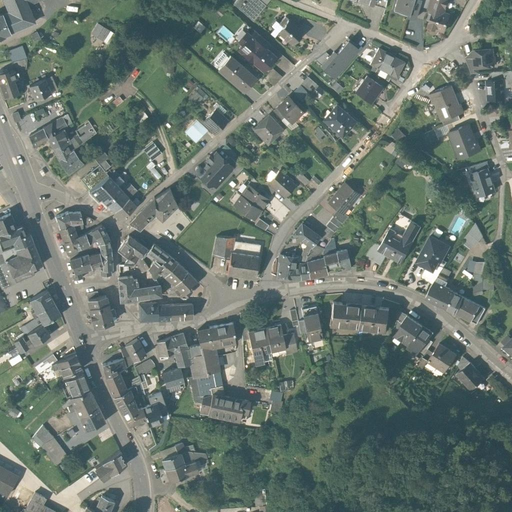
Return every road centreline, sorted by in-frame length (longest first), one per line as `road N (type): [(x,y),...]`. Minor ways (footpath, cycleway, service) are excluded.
road 1 (residential): [(270,293),(284,230),(363,146),(425,62)]
road 2 (residential): [(270,293),(334,285),(408,299),(450,324),(511,383)]
road 3 (secondary): [(82,342),(137,463),(143,511)]
road 4 (residential): [(180,170),(301,65)]
road 5 (residential): [(227,301),(175,252),(123,225)]
road 6 (residential): [(502,165),(451,46)]
